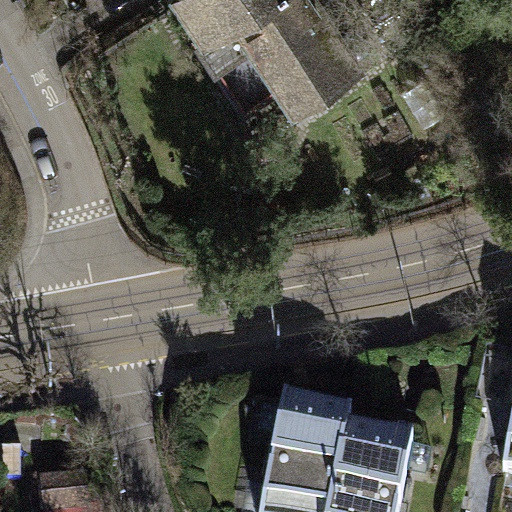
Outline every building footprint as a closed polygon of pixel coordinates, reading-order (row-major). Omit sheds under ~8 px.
[(185,0),(205,30),(236,11),(294,100),(359,58),(321,0),(185,0)] [(261,511),(328,511),(345,427),(348,415),(283,402),(261,511)] [(345,427),(328,511),(400,511),(414,441),(345,427)] [(511,428),(503,478),(511,479),(511,428)] [(109,511),(104,470),(49,477),(53,511),(109,511)]
